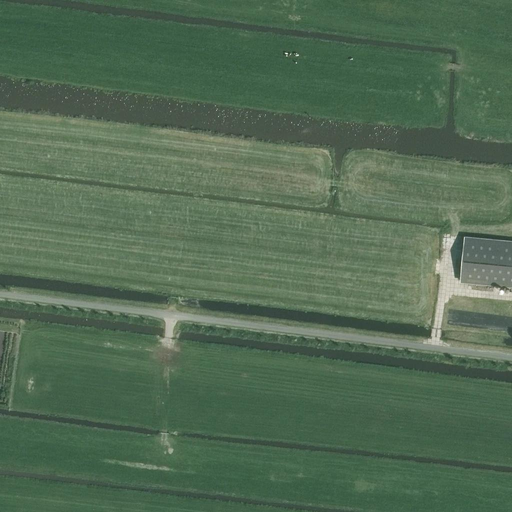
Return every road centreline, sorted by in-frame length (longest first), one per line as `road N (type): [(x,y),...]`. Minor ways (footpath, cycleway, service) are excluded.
road 1 (unclassified): [(0,294),(511,357)]
road 2 (track): [(164,444),(175,291)]
